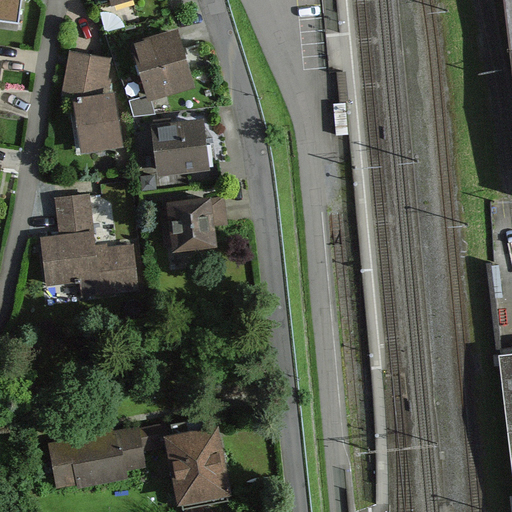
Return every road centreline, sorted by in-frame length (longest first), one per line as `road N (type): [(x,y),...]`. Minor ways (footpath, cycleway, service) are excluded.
road 1 (residential): [(299,511),(257,150),(213,0)]
road 2 (residential): [(0,300),(54,0)]
